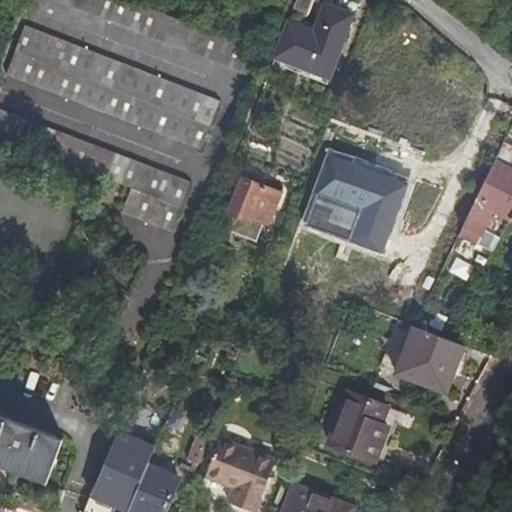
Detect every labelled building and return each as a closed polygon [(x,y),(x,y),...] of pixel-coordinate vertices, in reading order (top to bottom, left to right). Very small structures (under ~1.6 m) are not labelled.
[(60,0),(262,76),(272,52),(132,0),(60,0)] [(299,0),(298,3),(314,9),(317,0),(299,0)] [(292,20),(279,51),(335,73),(358,11),(337,3),(325,34),(292,20)] [(205,148),(222,101),(26,25),(8,72),(205,148)] [(0,106),(0,136),(1,137),(132,187),(123,212),(171,230),(191,180),(0,106)] [(511,140),(510,140),(468,229),(486,236),(489,228),(506,236),(511,225),(511,140)] [(413,183),(340,155),(327,190),(367,205),(355,239),(386,249),(413,183)] [(278,190),(243,176),(231,212),(258,224),(262,217),(273,222),(281,202),(274,199),(278,190)] [(315,210),(307,221),(312,233),(326,235),(334,224),(329,211),(315,210)] [(498,279),(509,261),(506,259),(511,250),(501,244),(485,272),(498,279)] [(446,339),(420,329),(397,320),(383,359),(380,367),(452,395),(470,347),(446,339)] [(186,378),(190,371),(151,355),(148,363),(186,378)] [(396,464),(405,434),(394,431),(396,424),(389,421),(394,407),(359,395),(342,446),(396,464)] [(0,463),(47,480),(63,439),(0,415),(0,463)] [(260,511),(280,461),(225,440),(211,477),(250,492),(242,511),(260,511)] [(111,456),(96,494),(134,509),(149,471),(111,456)] [(149,471),(134,509),(141,511),(168,511),(172,503),(185,507),(195,483),(151,466),(149,471)] [(359,511),(361,508),(300,486),(289,511),(359,511)]
